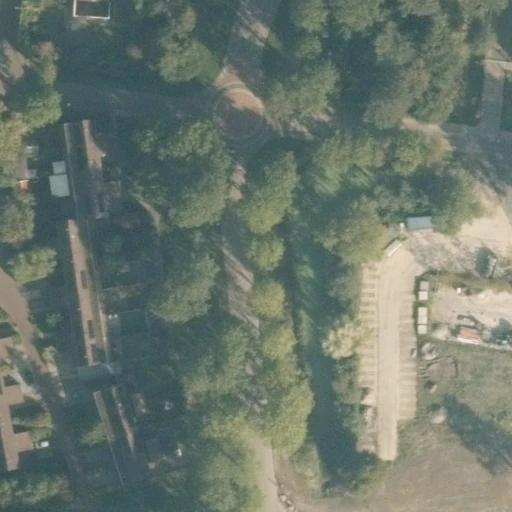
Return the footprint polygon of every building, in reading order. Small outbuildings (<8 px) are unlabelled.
[(73,0),(74,1),(72,16),(108,18),(109,3),(109,0),(73,0)] [(59,124),(63,149),(112,142),(111,133),(95,136),(92,120),(59,124)] [(63,149),(66,173),(99,168),(97,153),(113,151),(112,142),(63,149)] [(101,183),(99,168),(66,173),(67,175),(48,178),(51,199),(70,197),(119,190),(118,181),(101,183)] [(30,201),(27,182),(12,184),(16,204),(30,201)] [(120,198),(119,190),(70,197),(73,220),(73,221),(89,218),(89,219),(106,217),(104,200),(120,198)] [(93,242),(89,219),(89,218),(73,221),(73,220),(56,222),(58,238),(42,241),(43,249),(93,242)] [(61,255),(63,271),(96,266),(93,242),(43,249),(45,258),(61,255)] [(145,284),(156,282),(153,259),(142,261),(145,284)] [(49,288),(50,297),(100,290),(96,266),(63,271),(65,286),(49,288)] [(70,318),(103,314),(100,290),(50,297),(51,305),(68,303),(70,318)] [(106,337),(103,314),(70,318),(72,334),(56,336),(57,344),(106,337)] [(0,347),(11,346),(10,337),(0,339),(0,347)] [(110,362),(106,337),(57,344),(58,353),(75,351),(79,380),(121,375),(120,361),(110,362)] [(11,346),(0,347),(0,356),(13,354),(11,346)] [(2,387),(0,374),(0,396),(20,393),(19,384),(2,387)] [(96,417),(144,402),(140,392),(124,397),(120,383),(88,394),(96,417)] [(0,421),(9,420),(6,405),(22,401),(20,393),(0,396),(0,421)] [(96,417),(103,440),(135,430),(131,418),(147,413),(144,402),(96,417)] [(11,435),(9,420),(0,421),(0,445),(29,440),(28,432),(11,435)] [(135,430),(103,440),(111,463),(158,448),(155,437),(139,442),(135,430)] [(31,449),(29,440),(0,445),(0,471),(18,468),(15,452),(31,449)] [(180,455),(176,444),(160,449),(164,460),(180,455)] [(158,448),(111,463),(118,487),(150,477),(146,463),(162,458),(158,448)]
